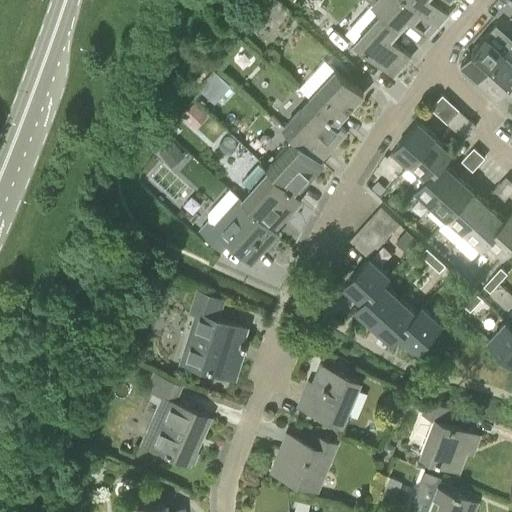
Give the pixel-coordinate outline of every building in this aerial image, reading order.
[(408,17),(429,35),(439,24),(412,0),(372,0),(371,1),(380,9),(399,26),(408,17)] [(412,0),(439,24),(448,14),(433,0),(412,0)] [(411,55),(391,36),(399,26),(380,9),(353,39),(393,75),(411,55)] [(318,30),(331,40),(340,28),(328,18),(318,30)] [(461,61),(480,78),(504,51),(485,35),(461,61)] [(498,95),(505,88),(504,87),(511,78),(511,58),(504,51),(480,78),(498,95)] [(353,65),(345,57),(342,61),(350,69),(353,65)] [(310,96),(337,122),(364,92),(336,67),(310,96)] [(206,89),(224,99),(235,79),(218,69),(206,89)] [(431,107),(436,112),(448,99),(443,94),(431,107)] [(293,135),(319,159),(346,130),(337,122),(310,96),(282,126),(293,135)] [(183,115),(195,126),(207,114),(195,102),(183,115)] [(476,124),(471,119),(458,132),(464,137),(476,124)] [(394,148),(410,162),(435,136),(418,120),(394,148)] [(231,131),(244,142),(253,132),(240,121),(231,131)] [(266,164),(297,193),(324,164),(319,159),(293,135),(266,164)] [(442,161),(452,151),(435,136),(410,162),(424,176),(414,187),(415,188),(416,187),(415,187),(425,176),(426,177),(442,161)] [(171,166),(185,154),(182,150),(173,140),(160,151),(168,162),(171,166)] [(462,160),(467,165),(479,151),(474,146),(462,160)] [(479,151),(467,165),(473,170),(485,156),(479,151)] [(415,188),(432,203),(458,175),(442,161),(426,177),(425,176),(415,187),(416,187),(415,188)] [(241,196),(274,227),(275,226),(271,222),(284,208),(288,212),(301,197),(297,193),(266,164),(266,165),(268,167),(241,196)] [(432,203),(448,218),(473,190),(458,175),(432,203)] [(494,189),(499,194),(511,180),(506,175),(494,189)] [(372,187),(380,194),(386,187),(378,180),(372,187)] [(511,180),(499,194),(505,199),(511,190),(511,180)] [(448,218),(464,232),(489,204),(473,190),(448,218)] [(386,200),(394,207),(400,200),(392,193),(386,200)] [(199,228),(207,236),(221,249),(230,240),(249,257),(260,245),(264,248),(279,231),(274,227),(241,196),(239,194),(213,223),(208,219),(199,228)] [(481,247),(487,240),(488,240),(487,239),(506,219),(505,218),(489,204),(464,232),(481,247)] [(400,222),(396,218),(381,205),(373,214),(392,231),(399,223),(400,222)] [(487,240),(503,254),(511,244),(511,211),(505,218),(506,219),(487,239),(488,240),(487,240)] [(384,239),(392,231),(373,214),(365,222),(384,239)] [(376,248),(384,239),(365,222),(357,231),(376,248)] [(402,234),(414,244),(418,239),(406,228),(402,234)] [(369,256),(376,248),(357,231),(349,239),(369,257),(369,256)] [(430,262),(436,255),(426,247),(421,254),(430,262)] [(436,255),(430,262),(439,270),(445,263),(436,255)] [(345,283),(363,299),(363,300),(381,281),(382,280),(388,273),(369,256),(369,257),(345,283)] [(492,276),(498,281),(506,272),(500,266),(492,276)] [(498,281),(492,276),(484,285),(490,290),(498,281)] [(356,306),(375,323),(399,296),(382,280),(381,281),(363,300),(363,299),(356,306)] [(193,313),(178,360),(228,375),(237,345),(243,346),(244,343),(240,341),(245,326),(216,317),(222,298),(194,289),(187,311),(193,313)] [(466,295),(476,303),(481,297),(472,289),(466,295)] [(470,309),(476,303),(466,295),(461,301),(470,309)] [(417,312),(415,310),(399,296),(375,323),(393,340),(400,333),(399,332),(417,312)] [(415,310),(417,312),(399,332),(400,333),(417,349),(441,322),(421,304),(415,310)] [(489,339),(511,359),(511,326),(511,323),(507,319),(489,339)] [(303,392),(298,405),(339,423),(357,379),(320,363),(307,394),(303,392)] [(159,394),(139,442),(188,463),(189,460),(191,461),(196,450),(194,449),(195,446),(190,444),(204,413),(173,400),(180,384),(152,371),(144,388),(159,394)] [(422,405),(426,396),(419,394),(416,402),(422,405)] [(431,416),(417,452),(457,468),(464,450),(461,449),(464,441),(473,444),(478,433),(447,421),(453,406),(428,397),(422,413),(431,416)] [(277,472),(317,489),(336,443),(318,435),(315,444),(286,433),(280,447),(286,450),(277,472)] [(89,473),(97,476),(101,465),(93,463),(89,473)] [(407,511),(469,511),(470,511),(473,511),(477,499),(435,483),(428,500),(414,495),(407,511)] [(393,490),(384,486),(379,496),(388,500),(393,490)] [(306,511),(309,504),(296,501),(293,511),(295,511),(306,511)] [(181,511),(182,507),(164,508),(164,502),(115,504),(114,511),(181,511)]
